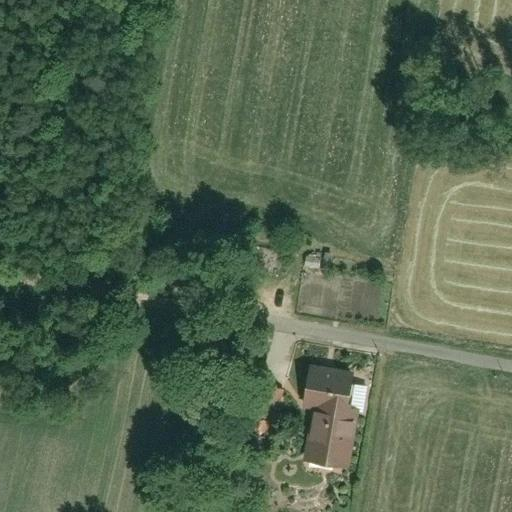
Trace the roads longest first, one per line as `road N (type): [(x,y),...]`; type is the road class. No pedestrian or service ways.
road 1 (residential): [(511,368),(200,313)]
road 2 (track): [(200,313),(0,278)]
